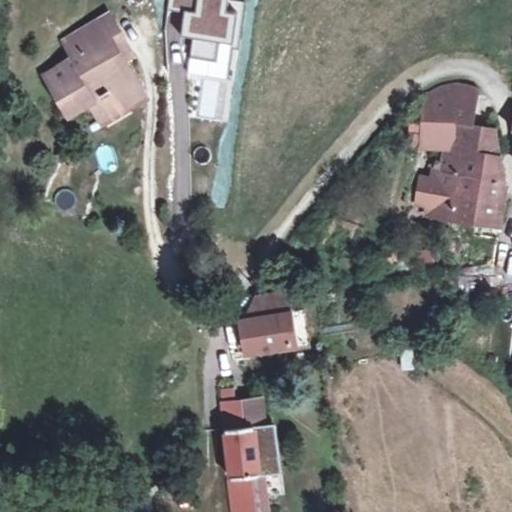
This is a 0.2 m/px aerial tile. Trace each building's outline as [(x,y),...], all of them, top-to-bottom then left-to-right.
[(205,38),(202,58),(220,61),(223,40),(234,41),(236,42),(240,11),(230,9),(231,0),(181,0),(180,10),(197,13),(193,36),(205,38)] [(164,52),(187,56),(191,33),(176,31),(179,10),(171,9),(164,52)] [(118,55),(130,48),(110,14),(67,40),(77,56),(48,74),(72,114),(92,102),(106,125),(142,102),(131,83),(138,79),(127,60),(123,63),(118,55)] [(220,61),(202,58),(200,73),(229,77),(234,41),(223,40),(220,61)] [(135,55),(130,48),(118,55),(123,63),(127,60),(135,55)] [(149,97),(138,79),(131,83),(142,102),(149,97)] [(456,131),(475,134),(481,95),(479,93),(468,87),(457,84),(446,155),(452,156),(456,131)] [(507,190),(503,161),(471,157),(475,134),(456,131),(452,156),(446,155),(445,167),(459,169),(450,222),(500,229),(507,190)] [(471,157),(503,161),(499,138),(475,134),(471,157)] [(258,295),(244,321),(293,313),(289,292),(258,295)] [(307,311),(293,313),(294,323),(309,321),(307,311)] [(293,313),(244,321),(249,352),(297,344),(294,323),(293,313)] [(223,388),(225,405),(238,404),(236,387),(223,388)] [(238,404),(225,405),(228,430),(232,430),(269,425),(266,400),(238,404)] [(234,478),(239,511),(266,511),(265,497),(276,496),(274,477),(282,475),(278,432),(270,433),(269,425),(232,430),(238,478),(234,478)]
